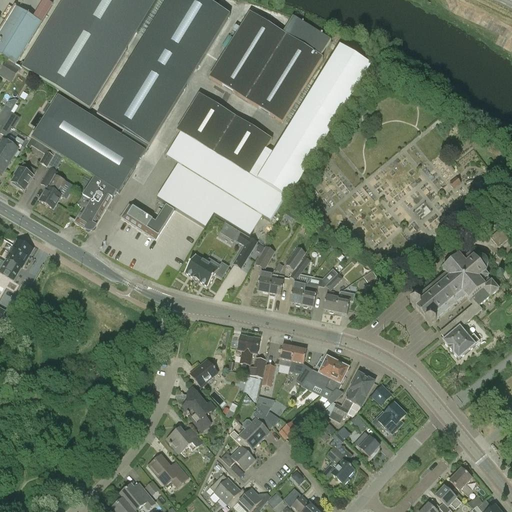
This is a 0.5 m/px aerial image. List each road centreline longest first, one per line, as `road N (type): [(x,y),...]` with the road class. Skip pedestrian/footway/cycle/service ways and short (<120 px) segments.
road 1 (tertiary): [(441,413),(374,354),(145,293),(0,208)]
road 2 (residential): [(72,511),(125,462),(175,364)]
